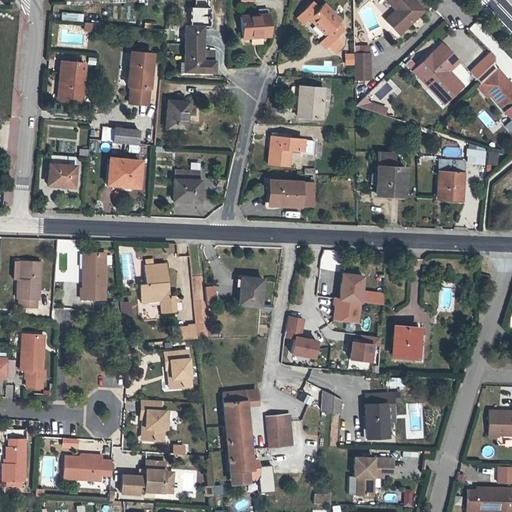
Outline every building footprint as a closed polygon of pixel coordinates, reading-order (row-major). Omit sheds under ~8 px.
[(412,0),(384,0),(395,11),(385,21),(398,35),(423,11),(412,0)] [(325,47),(340,33),(333,26),(337,23),(340,20),(323,3),(317,8),(311,2),(299,14),(306,20),(308,18),(325,34),(319,41),(325,47)] [(268,9),(258,10),(259,15),(240,16),(242,37),(270,35),(268,9)] [(303,23),(306,20),(299,14),(297,17),(303,23)] [(84,29),(93,30),(94,22),(84,22),(84,29)] [(343,29),(337,23),(333,26),(340,33),(343,29)] [(185,25),(184,61),(184,71),(214,72),(214,60),(202,60),(202,52),(203,25),(185,25)] [(423,72),(421,81),(443,104),(462,86),(449,72),(445,68),(451,62),(444,54),(448,50),(442,43),(418,66),(423,72)] [(460,62),(448,50),(444,54),(451,62),(445,68),(449,72),(460,62)] [(130,86),(129,102),(147,104),(152,54),(130,52),(127,85),(130,86)] [(215,52),(202,52),(202,60),(214,60),(215,52)] [(368,53),(353,54),(354,78),(354,80),(369,79),(368,53)] [(80,102),(84,63),(62,61),(58,100),(80,102)] [(412,72),(421,81),(423,72),(418,66),(412,72)] [(488,96),(511,122),(511,88),(507,82),(504,84),(501,80),(503,78),(495,70),(492,73),(479,85),(480,87),(488,96)] [(369,92),(385,107),(389,103),(378,92),(389,82),(384,78),(369,92)] [(320,117),(323,88),(299,86),(297,116),(320,117)] [(480,87),(477,89),(485,98),(488,96),(480,87)] [(185,120),(186,102),(168,101),(166,128),(186,130),(186,120),(185,120)] [(137,144),(138,130),(107,126),(106,140),(137,144)] [(301,138),(289,137),(279,136),(270,135),(268,164),(288,166),(290,149),(300,150),(299,153),(312,154),(313,140),(301,139),(301,138)] [(467,148),(466,155),(468,155),(467,162),(483,163),(484,151),(467,148)] [(78,157),(87,158),(88,150),(79,149),(78,157)] [(370,173),(370,183),(376,183),(375,192),(403,194),(404,167),(392,166),(393,153),(377,152),(376,173),(370,173)] [(496,165),(498,153),(488,152),(486,164),(496,165)] [(49,155),(47,183),(56,183),(56,185),(73,186),(74,165),(66,165),(67,156),(49,155)] [(118,182),(117,186),(125,187),(125,184),(137,186),(139,161),(110,158),(107,181),(118,182)] [(461,198),(463,161),(439,159),(436,196),(461,198)] [(175,170),(174,179),(173,179),(172,198),(181,199),(181,200),(198,201),(198,180),(198,171),(175,170)] [(299,206),(299,205),(299,194),(312,195),(312,182),(270,180),(268,204),(299,206)] [(311,205),(312,195),(299,194),(299,205),(311,205)] [(12,238),(12,249),(35,249),(35,238),(12,238)] [(103,252),(84,253),(85,270),(82,270),(82,288),(79,289),(79,299),(103,298),(103,252)] [(153,259),(146,259),(147,264),(144,265),(143,265),(145,283),(139,284),(140,301),(149,300),(149,301),(159,301),(160,312),(175,311),(173,295),(168,295),(165,263),(153,264),(153,259)] [(14,260),(12,278),(16,279),(15,297),(17,297),(17,305),(34,307),(35,298),(37,298),(39,261),(14,260)] [(341,273),(340,281),(338,281),(336,298),(333,318),(356,321),(359,301),(362,276),(341,273)] [(242,277),(242,286),(240,286),(239,303),(259,304),(262,279),(242,277)] [(214,286),(205,286),(207,303),(215,303),(214,286)] [(130,301),(120,302),(121,319),(132,318),(130,301)] [(303,318),(287,316),(283,339),(299,341),(303,318)] [(188,325),(188,326),(188,331),(177,333),(178,340),(197,338),(196,324),(188,325)] [(415,357),(417,334),(417,328),(395,326),(393,355),(415,357)] [(41,369),(42,347),(39,347),(40,335),(21,334),(19,369),(24,369),(24,377),(26,377),(26,385),(41,386),(41,378),(43,378),(43,370),(41,369)] [(379,347),(380,338),(352,334),(349,360),(372,364),(374,346),(379,347)] [(423,335),(417,334),(415,357),(415,360),(421,361),(423,335)] [(173,377),(174,387),(191,385),(187,349),(163,352),(164,369),(167,369),(170,368),(171,377),(173,377)] [(222,393),(229,471),(233,471),(233,479),(248,477),(258,477),(257,460),(246,461),(245,448),(250,448),(249,437),(244,438),(240,402),(257,400),(256,390),(222,393)] [(324,390),(322,411),(340,413),(342,399),(324,390)] [(368,403),(364,404),(366,438),(387,436),(385,402),(393,402),(392,392),(368,393),(368,403)] [(311,405),(313,395),(305,394),(304,404),(311,405)] [(139,418),(142,418),(146,418),(145,428),(148,428),(147,440),(162,441),(163,427),(164,410),(159,410),(160,400),(141,399),(139,418)] [(411,428),(420,428),(420,410),(411,410),(411,428)] [(511,411),(489,411),(488,435),(499,435),(499,433),(511,434),(511,411)] [(288,413),(276,414),(277,428),(289,427),(288,413)] [(291,445),(289,427),(277,428),(276,414),(266,415),(269,447),(291,445)] [(8,439),(8,446),(8,464),(3,464),(2,464),(2,480),(24,480),(24,438),(8,439)] [(173,445),(172,454),(182,454),(183,446),(173,445)] [(92,458),(79,457),(64,456),(63,477),(100,479),(100,471),(110,472),(111,459),(101,458),(101,454),(93,453),(92,458)] [(357,475),(356,494),(372,494),(373,476),(373,475),(371,475),(371,471),(383,472),(391,472),(392,457),(354,456),(353,475),(357,475)] [(171,491),(172,479),(163,479),(164,470),(164,460),(145,460),(145,468),(144,476),(137,475),(121,474),(120,492),(144,493),(144,490),(171,491)] [(173,470),(164,470),(163,479),(172,479),(173,470)] [(233,471),(229,471),(230,483),(248,482),(248,477),(233,479),(233,471)] [(511,511),(511,487),(505,487),(505,490),(475,489),(467,489),(466,511),(476,511),(476,509),(488,509),(504,510),(503,511),(511,511)] [(403,489),(403,507),(412,507),(412,489),(403,489)] [(328,495),(313,495),(312,503),(328,504),(328,495)]
